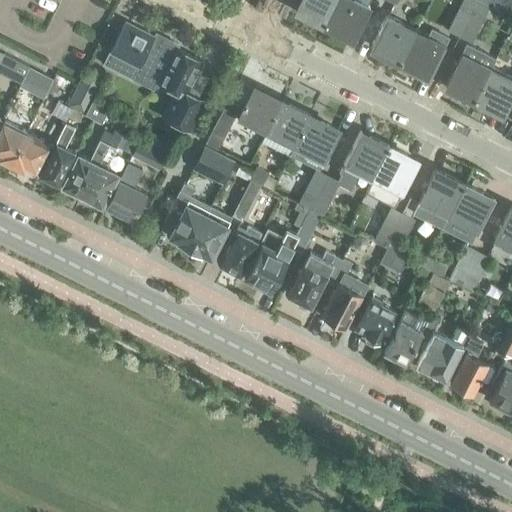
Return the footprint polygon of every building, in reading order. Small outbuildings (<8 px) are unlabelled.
[(299,0),(295,8),(324,23),(335,0),(299,0)] [(335,0),(324,23),(353,38),(369,5),(367,4),(368,0),(335,0)] [(462,0),(449,27),(460,33),(476,2),(472,0),(462,0)] [(487,7),(476,2),(460,33),(471,39),(487,7)] [(370,46),(399,61),(415,29),(386,14),(370,46)] [(144,83),(145,81),(155,60),(144,54),(153,35),(125,21),(110,50),(138,64),(137,64),(138,65),(132,77),(144,83)] [(444,43),(415,29),(399,61),(428,75),(444,43)] [(144,54),(155,60),(145,81),(151,84),(159,83),(175,91),(162,116),(189,130),(204,99),(192,93),(197,83),(198,81),(197,76),(194,75),(202,60),(176,47),(178,44),(155,32),(154,36),(153,35),(144,54)] [(445,84),(474,99),(490,66),(461,52),(445,84)] [(0,66),(10,72),(17,59),(4,53),(0,62),(0,66)] [(53,78),(28,65),(22,79),(46,91),(53,78)] [(511,95),(511,77),(490,66),(474,99),(503,113),(511,95)] [(92,100),(101,82),(82,73),(66,105),(85,114),(92,100)] [(265,130),(265,131),(281,100),(280,100),(260,90),(259,91),(253,88),(253,86),(252,85),(237,117),(238,117),(239,115),(247,119),(246,121),(247,122),(247,121),(265,130)] [(85,114),(102,123),(109,109),(92,100),(85,114)] [(289,155),(294,145),(310,114),(309,114),(288,104),(288,105),(281,102),(282,100),(281,100),(265,131),(261,140),(289,155)] [(50,113),(60,118),(66,107),(56,101),(50,113)] [(217,147),(234,115),(223,109),(206,142),(217,147)] [(310,114),(294,145),(289,155),(318,170),(323,160),(338,129),(337,128),(337,129),(317,118),(316,120),(309,116),(310,115),(310,114)] [(0,159),(8,164),(8,162),(9,162),(25,130),(4,120),(0,127),(0,159)] [(55,183),(56,181),(58,182),(74,151),(64,146),(74,126),(65,122),(39,174),(46,177),(45,178),(46,181),(52,184),(55,183)] [(107,142),(82,194),(88,197),(87,199),(88,201),(95,204),(97,204),(98,202),(101,204),(117,172),(106,167),(123,133),(114,128),(112,132),(107,142)] [(75,191),(82,194),(107,142),(112,132),(104,129),(89,159),(78,153),(62,184),(65,186),(64,187),(65,190),(72,193),(74,192),(75,191)] [(48,142),(25,130),(9,162),(23,170),(25,167),(34,171),(48,142)] [(336,182),(336,183),(348,189),(358,170),(372,177),(388,145),(359,131),(343,163),(339,172),(341,173),(336,182)] [(158,167),(164,156),(165,155),(137,141),(131,154),(158,167)] [(164,146),(161,151),(169,155),(173,146),(169,144),(164,146)] [(204,145),(198,157),(228,171),(233,160),(204,145)] [(372,177),(365,192),(394,206),(401,192),(417,160),(388,145),(372,177)] [(198,157),(193,168),(222,182),(228,171),(198,157)] [(251,178),(261,183),(267,173),(256,167),(251,178)] [(418,201),(413,212),(441,226),(463,183),(434,168),(418,201)] [(299,202),(310,207),(326,177),(315,171),(299,202)] [(336,183),(336,182),(326,177),(310,207),(320,213),(336,183)] [(105,206),(132,219),(135,213),(140,204),(146,192),(118,178),(105,206)] [(463,183),(441,226),(470,241),(476,230),(492,198),(463,183)] [(242,219),(256,191),(246,186),(232,214),(242,219)] [(188,245),(190,246),(208,209),(209,209),(211,205),(179,189),(164,219),(175,225),(170,235),(178,239),(178,240),(177,242),(178,245),(184,248),(187,247),(188,245)] [(140,204),(135,213),(144,217),(148,208),(140,204)] [(208,209),(190,246),(191,247),(190,249),(191,252),(197,255),(200,254),(201,252),(202,251),(211,256),(228,221),(218,216),(221,209),(211,204),(211,205),(209,209),(208,209)] [(495,240),(492,246),(511,255),(511,207),(509,206),(493,238),(495,240)] [(389,207),(372,240),(385,246),(401,213),(389,207)] [(296,233),(298,235),(292,248),(300,252),(320,213),(309,208),(296,233)] [(401,213),(385,246),(397,252),(413,219),(401,213)] [(247,225),(245,230),(237,226),(219,261),(228,266),(227,268),(228,271),(234,274),(237,273),(238,271),(240,272),(261,232),(247,225)] [(257,282),(271,289),(292,248),(298,235),(296,233),(286,228),(282,235),(268,228),(244,275),(246,276),(247,280),(253,283),(257,282)] [(352,248),(358,250),(363,249),(366,243),(364,237),(359,234),(353,236),(350,242),(352,248)] [(448,277),(459,283),(475,251),(464,245),(448,277)] [(395,252),(386,247),(379,261),(388,266),(395,252)] [(308,307),(323,278),(329,281),(341,257),(325,249),(321,257),(310,251),(288,293),(297,298),(296,301),(297,306),(304,309),(308,307)] [(470,288),(486,256),(475,251),(459,283),(470,288)] [(350,262),(341,257),(329,281),(336,285),(321,314),(345,325),(366,284),(353,277),(350,282),(342,278),(350,262)] [(432,270),(420,264),(414,277),(426,283),(432,270)] [(418,303),(432,310),(449,279),(434,271),(418,303)] [(373,344),(379,342),(396,310),(381,302),(382,301),(371,295),(354,327),(364,332),(363,334),(365,340),(373,344)] [(436,305),(432,312),(438,315),(441,308),(436,305)] [(405,308),(383,350),(406,361),(422,329),(412,324),(417,314),(405,308)] [(428,339),(433,329),(440,317),(431,313),(419,335),(428,339)] [(511,316),(496,348),(508,355),(511,347),(511,316)] [(461,346),(463,347),(469,336),(456,330),(452,338),(433,329),(428,339),(416,364),(431,371),(432,374),(439,378),(442,377),(445,378),(461,346)] [(460,385),(461,389),(466,391),(470,390),(472,392),(487,363),(475,357),(482,343),(469,336),(463,347),(467,349),(451,381),(460,385)] [(511,410),(511,409),(511,365),(504,361),(496,375),(499,377),(488,398),(498,403),(496,407),(507,412),(509,409),(511,410)]
